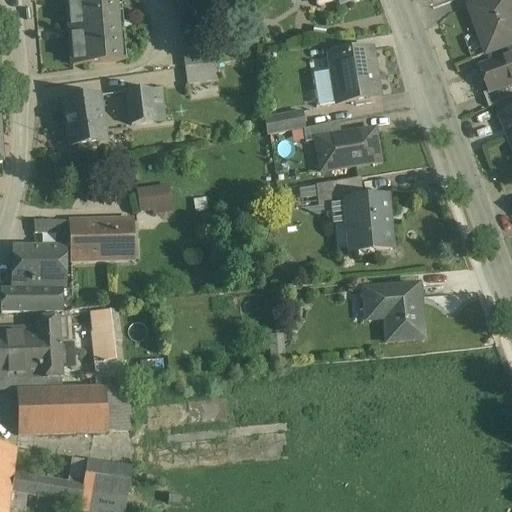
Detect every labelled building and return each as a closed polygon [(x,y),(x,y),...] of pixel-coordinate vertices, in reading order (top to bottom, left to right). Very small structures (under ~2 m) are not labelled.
[(120,0),(66,0),(72,67),(126,63),(120,0)] [(209,65),(202,0),(178,0),(185,69),(209,65)] [(494,0),(471,9),(488,55),(511,46),(511,1),(511,0),(494,0)] [(511,46),(488,55),(492,65),(481,69),(489,93),(490,94),(510,86),(511,85),(511,46)] [(370,52),(329,58),(337,105),(378,99),(370,52)] [(209,65),(185,69),(188,85),(216,81),(214,65),(209,65)] [(511,92),(510,86),(490,94),(489,93),(484,95),(489,109),(511,99),(511,92)] [(162,91),(151,92),(152,107),(163,106),(162,91)] [(151,92),(125,94),(128,127),(154,124),(152,107),(151,92)] [(97,98),(65,103),(65,104),(66,104),(70,129),(68,130),(71,150),(105,144),(97,98)] [(511,112),(500,118),(509,140),(511,138),(511,112)] [(300,114),(265,121),(268,137),(303,131),(304,131),(300,114)] [(304,131),(303,131),(305,144),(315,143),(315,141),(340,137),(338,124),(304,131)] [(340,137),(315,141),(315,143),(320,174),(379,164),(374,131),(340,137)] [(140,215),(174,213),(173,187),(139,188),(140,215)] [(386,200),(345,204),(350,256),(391,251),(386,200)] [(132,222),(69,224),(70,248),(71,263),(133,262),(132,222)] [(69,224),(33,223),(34,235),(58,235),(58,247),(70,248),(69,224)] [(64,251),(13,251),(12,288),(65,288),(64,251)] [(419,288),(363,292),(365,323),(384,322),(386,345),(424,342),(419,288)] [(62,315),(61,293),(2,294),(1,315),(62,315)] [(94,362),(117,361),(114,311),(92,312),(94,362)] [(38,322),(38,331),(0,332),(0,381),(60,380),(59,368),(72,368),(71,348),(58,349),(57,320),(38,322)] [(60,380),(0,381),(0,393),(15,393),(61,392),(60,380)] [(61,392),(15,393),(17,438),(131,434),(130,390),(61,392)] [(16,452),(0,450),(0,502),(10,503),(11,496),(13,476),(16,452)] [(88,462),(72,460),(67,486),(83,489),(88,462)] [(124,511),(132,470),(88,462),(83,489),(80,509),(79,511),(81,511),(124,511)] [(67,486),(13,476),(11,496),(26,499),(80,509),(83,489),(67,486)] [(23,511),(26,499),(11,496),(10,503),(9,510),(17,511),(23,511)] [(10,503),(0,502),(0,511),(8,511),(9,510),(10,503)]
